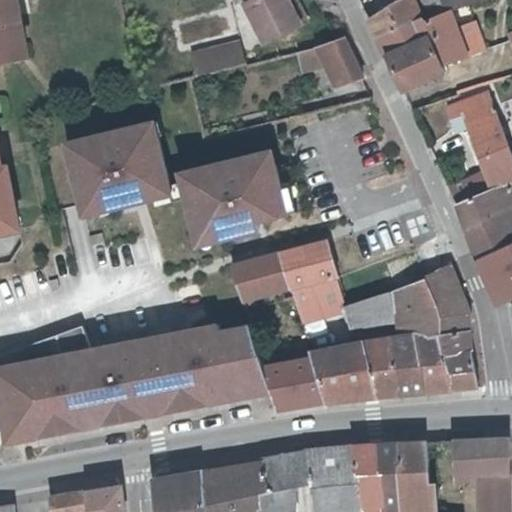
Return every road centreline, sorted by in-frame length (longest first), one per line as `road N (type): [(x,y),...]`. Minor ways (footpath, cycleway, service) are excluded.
road 1 (residential): [(496,413),(481,301),(346,0)]
road 2 (primary): [(134,458),(373,421),(496,413)]
road 3 (primary): [(0,483),(134,458)]
